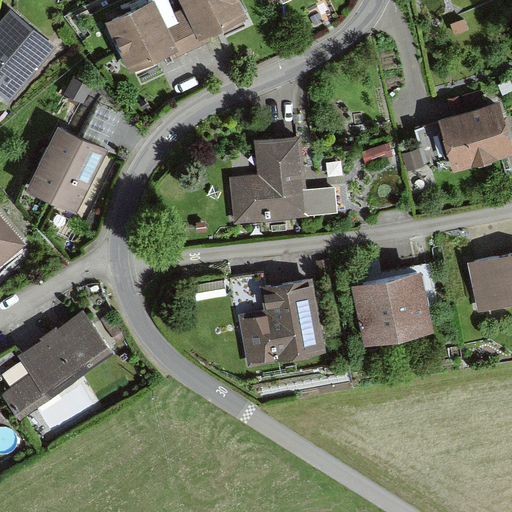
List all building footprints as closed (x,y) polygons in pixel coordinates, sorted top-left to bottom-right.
[(132,66),(187,40),(174,13),(164,18),(154,0),(149,0),(110,18),(132,66)] [(182,0),(187,8),(174,13),(187,40),(245,13),(238,0),(182,0)] [(13,9),(0,24),(0,104),(11,114),(63,49),(13,9)] [(511,150),(498,104),(430,124),(445,175),(511,154),(511,150)] [(108,154),(56,132),(30,194),(82,216),(108,154)] [(297,139),(257,144),(261,176),(233,179),(237,221),(305,214),(297,139)] [(0,211),(0,266),(27,244),(0,211)] [(511,258),(476,266),(486,315),(511,310),(511,258)] [(419,271),(354,283),(365,344),(430,332),(419,271)] [(272,315),(245,320),(253,364),(326,350),(312,280),(267,289),(272,315)] [(33,377),(7,394),(22,417),(113,356),(85,314),(20,358),(33,377)]
